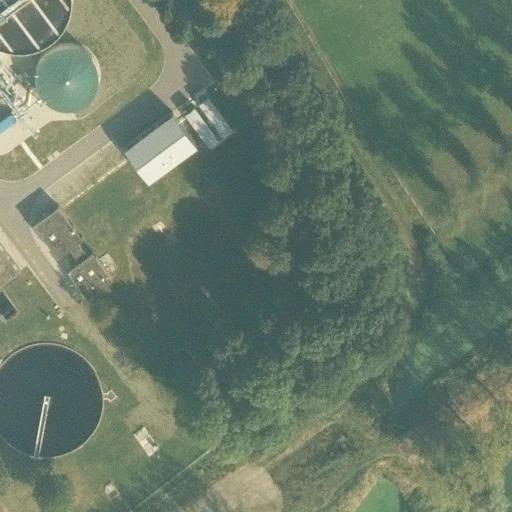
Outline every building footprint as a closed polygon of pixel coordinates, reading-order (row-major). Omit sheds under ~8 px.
[(172,112),(123,148),(148,181),(196,145),(172,112)] [(165,241),(180,202),(140,188),(126,226),(165,241)] [(111,280),(97,261),(91,253),(87,256),(77,243),(81,240),(57,206),(32,225),(56,258),(68,250),(78,263),(66,271),(86,298),(111,280)] [(0,286),(19,273),(0,246),(0,286)] [(153,297),(184,279),(168,252),(138,270),(153,297)]
